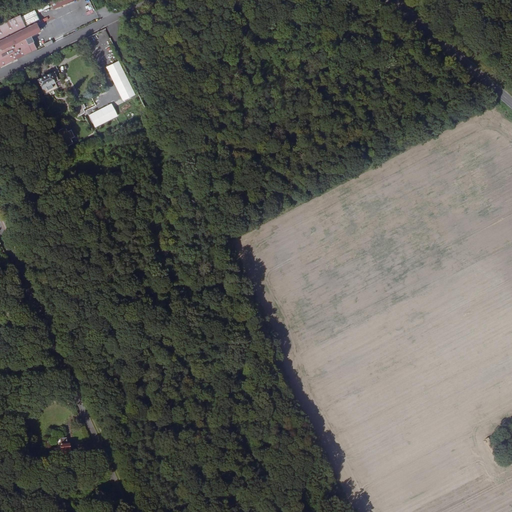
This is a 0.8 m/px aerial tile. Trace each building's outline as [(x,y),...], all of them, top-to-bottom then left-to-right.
[(53,0),(50,1),(53,9),(76,1),(75,0),(53,0)] [(36,10),(23,16),(27,26),(40,20),(36,10)] [(28,29),(21,14),(0,24),(0,67),(37,49),(31,36),(42,31),(38,24),(28,29)] [(233,64),(235,69),(239,67),(240,69),(254,63),(249,52),(232,61),(234,63),(233,64)] [(105,66),(120,101),(133,96),(118,60),(105,66)] [(239,67),(235,69),(240,77),(243,75),(240,69),(239,67)] [(42,77),(37,79),(42,89),(55,82),(51,73),(46,75),(45,74),(42,76),(42,77)] [(72,107),(77,116),(85,112),(81,103),(72,107)] [(93,128),(117,117),(111,104),(87,115),(93,128)] [(75,137),(72,130),(68,132),(66,128),(58,131),(65,147),(74,143),(72,138),(75,137)] [(78,161),(73,164),(79,175),(84,172),(83,169),(86,168),(84,164),(88,162),(84,154),(80,156),(81,159),(78,160),(78,161)] [(68,437),(60,438),(61,444),(60,444),(60,449),(59,449),(59,451),(60,451),(61,454),(69,453),(68,437)]
